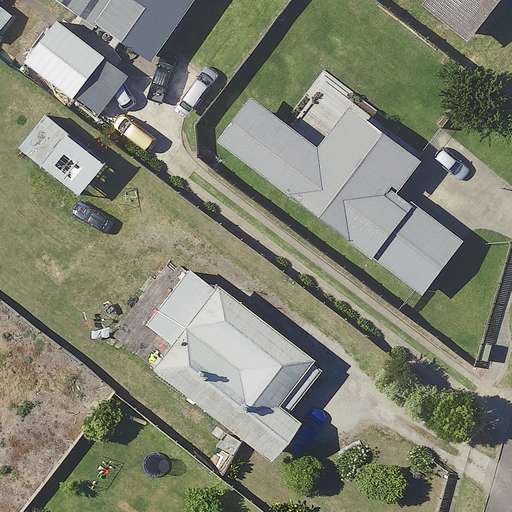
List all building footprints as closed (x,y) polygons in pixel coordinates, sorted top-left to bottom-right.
[(182,0),(102,0),(90,18),(145,55),(182,0)] [(486,0),(416,0),(458,34),(486,0)] [(143,86),(46,13),(15,54),(111,127),(143,86)] [(313,143),(243,91),(210,136),(415,288),(453,237),(387,189),(412,155),(342,104),(313,143)] [(96,156),(37,112),(13,144),(72,189),(96,156)] [(306,365),(175,263),(133,317),(154,333),(134,360),(252,453),(282,415),(273,408),(306,365)]
